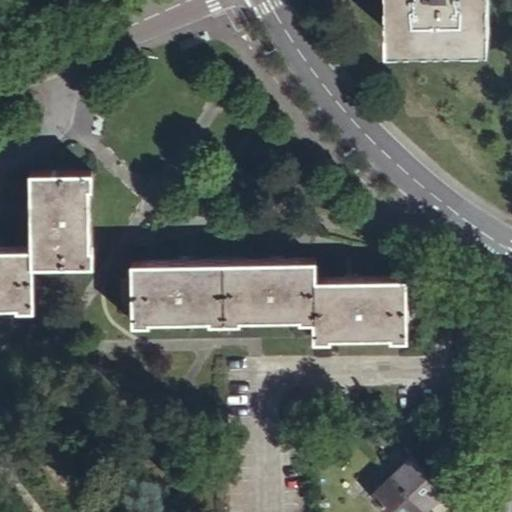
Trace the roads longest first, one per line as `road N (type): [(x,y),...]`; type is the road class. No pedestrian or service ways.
road 1 (tertiary): [(511,251),(443,207),(376,146),(316,80),(268,0)]
road 2 (residential): [(189,0),(0,79)]
